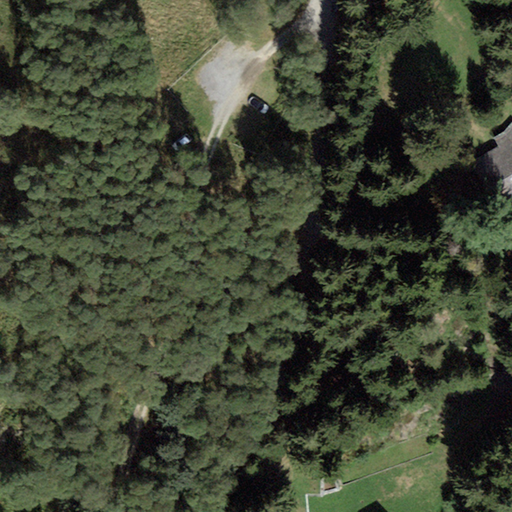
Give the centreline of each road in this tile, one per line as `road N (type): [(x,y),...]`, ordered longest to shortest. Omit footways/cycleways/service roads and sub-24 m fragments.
road 1 (track): [(322,16),(287,36),(226,112),(198,172),(185,298),(140,397),(110,511)]
road 2 (track): [(243,511),(311,205),(322,16)]
